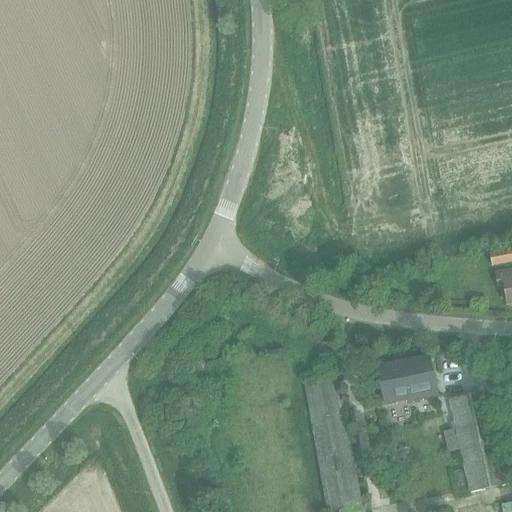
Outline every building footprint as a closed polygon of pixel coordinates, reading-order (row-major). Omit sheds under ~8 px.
[(511,249),(492,253),(495,266),(511,263),(511,249)] [(511,304),(511,271),(497,275),(499,286),(505,285),(508,305),(511,304)] [(377,368),(381,388),(384,405),(409,400),(410,404),(437,398),(429,357),(377,368)] [(361,511),(341,397),(338,377),(304,383),(327,511),(361,511)] [(448,453),(461,450),(471,494),(509,485),(488,393),(450,402),(456,430),(443,433),(448,453)] [(511,511),(511,503),(501,506),(502,511),(511,511)]
